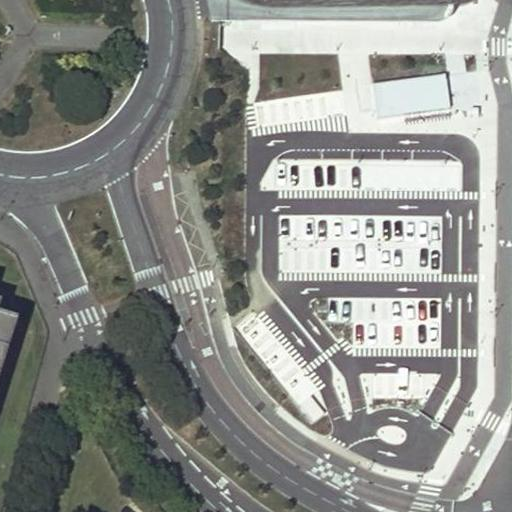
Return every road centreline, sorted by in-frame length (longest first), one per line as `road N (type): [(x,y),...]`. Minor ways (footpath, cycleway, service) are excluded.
road 1 (secondary): [(363,511),(270,461),(225,420),(188,367),(121,179),(132,133)]
road 2 (secondary): [(18,177),(126,408),(213,511)]
road 3 (secondary): [(132,133),(171,61),(169,0)]
road 4 (secondary): [(18,177),(88,164),(132,133)]
